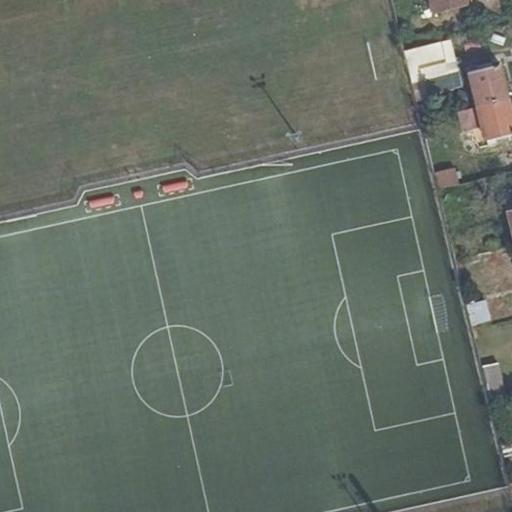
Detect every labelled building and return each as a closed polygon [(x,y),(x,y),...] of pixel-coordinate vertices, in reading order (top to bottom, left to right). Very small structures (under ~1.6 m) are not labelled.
[(431,0),(434,11),(466,4),(464,0),(431,0)] [(414,34),(417,47),(435,43),(431,30),(414,34)] [(417,47),(405,51),(413,83),(449,74),(441,42),(435,43),(417,47)] [(480,105),(508,98),(499,65),(484,69),(477,70),(472,71),(480,105)] [(511,132),(511,115),(508,98),(480,105),(488,139),(501,136),(511,132)] [(488,139),(480,105),(461,110),(466,130),(472,128),(476,140),(483,147),(503,142),(501,136),(488,139)] [(481,300),(463,304),(468,324),(486,320),(481,300)] [(497,361),(482,365),(490,397),(505,394),(497,361)] [(511,437),(501,441),(506,460),(511,458),(511,437)]
